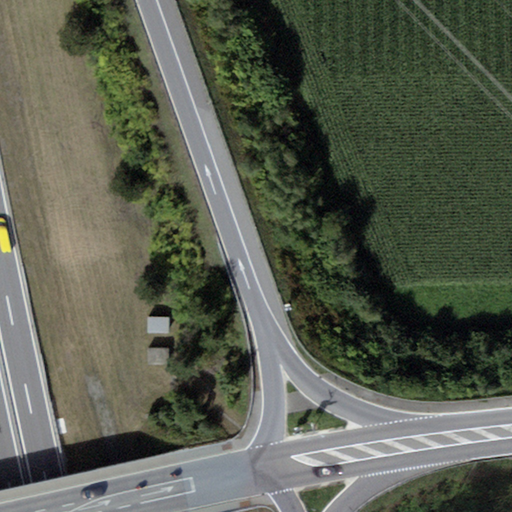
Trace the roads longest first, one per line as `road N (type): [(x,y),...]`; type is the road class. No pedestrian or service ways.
road 1 (trunk): [(273,344),(151,0)]
road 2 (trunk): [(53,511),(0,267)]
road 3 (trunk): [(467,436),(381,422),(319,395),(273,344)]
road 4 (tertiary): [(467,436),(250,471)]
road 5 (tertiary): [(250,471),(65,511)]
road 6 (trunk): [(348,511),(389,473),(467,436)]
road 7 (trunk): [(250,471),(270,418),(273,344)]
